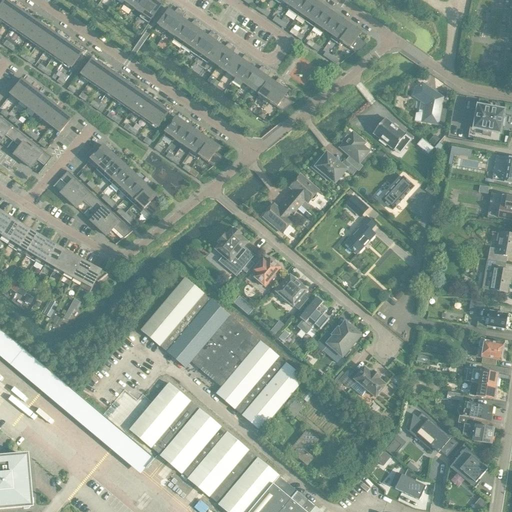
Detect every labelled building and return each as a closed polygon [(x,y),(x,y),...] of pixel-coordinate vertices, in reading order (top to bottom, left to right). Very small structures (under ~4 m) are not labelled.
[(0,19),(4,22),(15,6),(5,0),(0,8),(0,19)] [(131,11),(139,0),(126,0),(123,6),(131,11)] [(142,14),(151,0),(139,0),(131,11),(132,12),(134,9),(142,14)] [(151,0),(142,14),(140,17),(148,23),(150,20),(151,20),(161,5),(157,2),(157,0),(151,0)] [(283,0),(282,1),(290,7),(288,10),(295,0),(283,0)] [(295,0),(288,10),(297,16),(308,0),(295,0)] [(312,0),(308,0),(297,16),(305,22),(318,4),(312,0)] [(318,4),(305,22),(314,28),(327,10),(318,4)] [(15,6),(4,22),(12,27),(23,12),(15,6)] [(167,32),(181,11),(177,9),(173,13),(169,10),(158,26),(167,32)] [(327,10),(314,28),(322,34),(335,15),(327,10)] [(181,11),(167,32),(175,37),(173,40),(186,22),(182,19),(185,14),(181,11)] [(23,12),(12,27),(20,33),(31,18),(23,12)] [(335,15),(322,34),(323,34),(325,31),(332,36),(330,39),(331,40),(343,21),(335,15)] [(31,18),(20,33),(29,39),(40,23),(31,18)] [(186,22),(173,40),(182,46),(198,23),(194,20),(190,25),(186,22)] [(339,45),(352,27),(343,21),(331,40),(339,45)] [(40,23),(29,39),(37,45),(48,29),(40,23)] [(198,23),(182,46),(190,52),(203,34),(199,31),(202,26),(198,23)] [(352,27),(339,45),(339,46),(342,43),(350,48),(349,48),(355,52),(365,44),(357,38),(361,33),(352,27)] [(48,29),(37,45),(46,51),(56,35),(48,29)] [(199,58),(215,34),(211,32),(207,36),(203,34),(190,52),(199,58)] [(215,34),(199,58),(207,64),(220,45),(216,42),(219,37),(215,34)] [(56,35),(46,51),(54,56),(65,41),(56,35)] [(9,39),(7,42),(12,45),(17,49),(19,46),(9,39)] [(65,41),(54,56),(62,62),(73,47),(65,41)] [(218,66),(232,46),(228,43),(224,48),(220,45),(207,64),(210,61),(218,66)] [(232,46),(218,66),(226,72),(237,57),(233,54),(236,49),(232,46)] [(73,47),(62,62),(71,68),(82,53),(73,47)] [(234,78),(249,58),(245,55),(241,60),(237,57),(226,72),(234,78)] [(332,56),(329,60),(336,65),(339,61),(332,56)] [(249,58),(234,78),(243,84),(254,68),(250,66),(253,60),(249,58)] [(90,81),(101,66),(92,60),(81,75),(90,81)] [(101,66),(90,81),(99,87),(109,71),(101,66)] [(251,90),(265,69),(261,67),(258,71),(254,68),(243,84),(251,90)] [(265,69),(251,90),(259,95),(257,98),(258,99),(270,80),(266,77),(269,72),(265,69)] [(109,71),(99,87),(107,93),(118,77),(109,71)] [(118,77),(107,93),(115,99),(126,83),(118,77)] [(266,104),(282,81),(278,78),(274,83),(270,80),(258,99),(266,104)] [(19,102),(31,87),(22,80),(11,95),(19,102)] [(282,81),(266,104),(266,105),(268,102),(282,111),(292,103),(291,103),(284,97),(288,92),(283,89),(286,84),(282,81)] [(126,83),(115,99),(124,105),(135,89),(126,83)] [(438,125),(444,126),(446,113),(441,112),(443,98),(423,84),(421,86),(420,85),(415,88),(414,94),(415,95),(413,97),(426,105),(422,123),(438,125)] [(31,87),(19,102),(27,108),(39,93),(31,87)] [(135,89),(124,105),(132,110),(143,95),(135,89)] [(39,93),(27,108),(35,114),(47,99),(39,93)] [(141,116),(151,100),(143,95),(132,110),(141,116)] [(47,99),(35,114),(43,120),(55,105),(47,99)] [(149,122),(160,106),(151,100),(141,116),(149,122)] [(55,105),(43,120),(51,127),(63,112),(55,105)] [(160,106),(149,122),(158,128),(169,112),(160,106)] [(474,130),(500,135),(502,127),(504,127),(506,118),(503,117),(504,111),(478,107),(474,130)] [(63,112),(51,127),(60,133),(71,118),(63,112)] [(175,139),(185,124),(176,118),(163,136),(173,143),(175,139)] [(406,135),(385,119),(373,134),(394,150),(406,135)] [(4,120),(0,124),(0,142),(5,135),(13,141),(20,133),(4,120)] [(185,124),(175,139),(183,145),(193,130),(185,124)] [(193,130),(183,145),(191,150),(201,135),(193,130)] [(20,133),(13,141),(20,147),(14,155),(22,162),(35,145),(20,133)] [(346,161),(359,172),(363,167),(359,164),(369,151),(363,146),(365,143),(353,133),(349,137),(347,135),(342,142),(343,144),(340,148),(350,156),(346,161)] [(200,157),(210,141),(201,135),(191,150),(188,154),(198,160),(200,157)] [(434,135),(429,142),(434,146),(439,139),(434,135)] [(417,145),(428,154),(433,149),(422,139),(417,145)] [(210,141),(200,157),(213,167),(223,159),(223,158),(215,153),(219,147),(210,141)] [(35,145),(22,162),(31,168),(37,160),(45,166),(52,158),(35,145)] [(96,169),(111,153),(104,146),(91,160),(89,162),(96,169)] [(111,153),(96,169),(104,177),(119,160),(111,153)] [(357,171),(359,172),(346,161),(345,160),(340,165),(327,154),(322,160),(320,158),(315,165),(317,167),(316,167),(323,173),(322,175),(328,181),(330,179),(335,183),(346,170),(353,176),(357,171)] [(450,155),(448,165),(454,166),(456,157),(450,155)] [(511,159),(504,158),(496,156),(492,180),(511,183),(511,159)] [(119,160),(104,177),(112,184),(127,168),(119,160)] [(112,184),(119,191),(121,188),(134,174),(127,168),(112,184)] [(191,169),(189,173),(196,178),(198,174),(191,169)] [(69,201),(83,186),(68,171),(60,179),(68,186),(61,194),(69,201)] [(79,177),(85,182),(88,179),(82,174),(79,177)] [(119,191),(126,197),(141,181),(134,174),(121,188),(119,191)] [(287,201),(297,209),(305,201),(308,203),(319,191),(301,176),(290,188),(295,192),(287,201)] [(392,210),(413,187),(403,178),(382,201),(392,210)] [(134,205),(149,189),(141,181),(126,197),(134,205)] [(83,186),(69,201),(77,208),(84,201),(91,207),(98,199),(83,186)] [(149,189),(134,205),(141,212),(144,209),(152,216),(161,209),(161,208),(152,200),(157,195),(149,189)] [(491,194),(487,218),(498,220),(499,219),(511,221),(511,197),(507,196),(502,196),(491,194)] [(346,205),(360,218),(368,209),(354,196),(346,205)] [(98,199),(91,207),(98,214),(90,221),(98,229),(113,213),(98,199)] [(297,209),(287,201),(280,210),(274,205),(263,217),(282,234),(293,221),(290,218),(297,209)] [(113,213),(98,229),(106,236),(113,229),(124,239),(133,232),(132,231),(113,213)] [(4,214),(0,219),(0,234),(2,236),(12,219),(4,214)] [(125,214),(122,217),(129,224),(132,220),(125,214)] [(370,231),(375,226),(366,218),(361,223),(363,225),(345,243),(356,254),(374,235),(370,231)] [(12,219),(2,236),(11,241),(21,225),(12,219)] [(21,225),(11,241),(8,246),(17,251),(30,230),(21,225)] [(30,230),(17,251),(26,256),(39,236),(30,230)] [(221,244),(216,250),(223,257),(219,262),(237,277),(254,257),(247,251),(237,262),(234,259),(247,243),(240,237),(241,236),(234,230),(233,232),(232,231),(227,237),(225,236),(219,242),(221,244)] [(488,260),(502,263),(503,256),(511,257),(511,235),(501,234),(498,249),(491,248),(488,260)] [(39,236),(26,256),(35,261),(47,241),(39,236)] [(47,241),(35,261),(44,266),(56,246),(47,241)] [(56,246),(44,266),(53,271),(55,268),(65,251),(56,246)] [(65,251),(55,268),(64,273),(74,256),(65,251)] [(74,256),(64,273),(73,278),(83,261),(74,256)] [(278,263),(275,264),(269,259),(267,262),(263,259),(252,271),(256,274),(254,277),(265,287),(268,284),(272,288),(281,277),(277,273),(281,269),(280,268),(280,265),(278,263)] [(502,263),(488,260),(486,273),(493,274),(490,289),(507,292),(509,279),(510,279),(511,272),(501,270),(502,263)] [(83,261),(73,278),(72,282),(81,287),(92,266),(83,261)] [(92,266),(81,287),(90,291),(91,288),(92,288),(96,281),(98,283),(108,275),(107,275),(92,266)] [(111,267),(108,271),(116,276),(119,272),(111,267)] [(307,291),(306,291),(290,277),(290,276),(289,277),(276,292),(276,293),(277,293),(292,307),(293,308),(294,307),(293,307),(294,306),(298,311),(308,299),(303,295),(306,292),(307,292),(307,291)] [(10,282),(9,284),(9,285),(9,286),(10,287),(10,288),(11,289),(11,290),(12,290),(13,290),(13,291),(14,291),(15,292),(16,292),(17,292),(17,291),(18,291),(18,290),(19,289),(19,288),(20,288),(20,287),(20,286),(20,285),(19,284),(18,283),(17,282),(16,282),(15,281),(14,281),(13,280),(12,280),(11,281),(10,282)] [(185,370),(191,363),(229,318),(229,317),(210,302),(203,296),(185,280),(140,333),(143,335),(157,346),(157,347),(159,348),(166,354),(166,355),(169,357),(169,356),(183,368),(182,368),(184,370),(185,370)] [(28,295),(24,301),(30,305),(34,298),(28,295)] [(320,330),(329,320),(328,319),(328,320),(323,316),(327,311),(321,305),(323,303),(317,298),(299,319),(302,321),(296,327),(306,336),(315,326),(319,330),(320,330)] [(65,317),(65,318),(66,319),(67,319),(68,320),(69,320),(69,319),(70,318),(70,317),(71,316),(72,315),(72,314),(73,313),(73,312),(74,311),(75,310),(76,310),(77,310),(78,310),(78,309),(78,308),(79,308),(79,307),(81,304),(81,303),(80,302),(78,301),(77,301),(77,300),(75,299),(74,299),(74,300),(74,301),(73,301),(72,303),(72,304),(71,306),(71,307),(70,307),(70,308),(69,310),(68,310),(68,311),(67,312),(67,313),(66,314),(66,315),(65,317)] [(50,318),(58,305),(51,301),(44,315),(50,318)] [(470,307),(469,308),(469,310),(470,310),(472,311),(474,311),(475,311),(475,310),(476,309),(477,309),(479,309),(480,309),(481,309),(481,308),(481,304),(481,303),(478,302),(476,302),(475,302),(472,301),(471,301),(471,302),(470,304),(470,307)] [(505,330),(507,315),(482,311),(481,318),(489,319),(487,327),(505,330)] [(53,315),(50,320),(56,324),(59,318),(53,315)] [(229,318),(191,363),(222,389),(216,396),(260,433),(304,381),(229,318)] [(279,321),(270,332),(275,337),(284,325),(279,321)] [(353,332),(345,324),(339,331),(337,330),(332,336),(333,337),(332,338),(326,333),(315,346),(321,352),(327,345),(341,358),(343,356),(345,358),(349,353),(347,351),(360,337),(359,336),(360,334),(355,330),(353,332)] [(51,373),(0,329),(0,352),(40,386),(143,471),(154,459),(51,373)] [(502,362),(504,345),(481,342),(479,350),(482,350),(481,359),(502,362)] [(350,369),(339,382),(348,389),(354,381),(374,398),(375,398),(384,387),(385,387),(385,386),(384,386),(378,380),(379,378),(373,373),(371,375),(364,369),(364,368),(363,369),(358,376),(350,369)] [(474,370),(471,383),(479,384),(497,387),(499,380),(497,380),(498,375),(482,372),(474,370)] [(471,383),(469,396),(477,397),(494,400),(495,395),(496,395),(497,387),(479,384),(471,383)] [(187,479),(224,435),(219,431),(220,429),(168,385),(129,432),(181,476),(182,474),(187,479)] [(447,399),(462,402),(463,395),(448,392),(447,399)] [(294,418),(303,408),(295,401),(286,412),(294,418)] [(458,403),(457,413),(459,417),(491,423),(493,408),(458,403)] [(436,425),(422,413),(417,418),(413,415),(409,432),(414,436),(416,435),(438,453),(440,451),(447,457),(458,444),(450,437),(449,438),(435,426),(436,425)] [(492,445),(494,429),(474,426),(475,420),(459,418),(459,424),(465,425),(465,428),(467,428),(466,436),(474,441),(492,445)] [(306,467),(312,460),(308,457),(309,456),(307,455),(318,442),(307,432),(290,453),(306,467)] [(224,435),(187,479),(189,480),(187,481),(224,511),(249,511),(279,478),(227,434),(225,436),(224,435)] [(398,435),(387,449),(395,455),(406,441),(398,435)] [(487,469),(466,451),(468,449),(466,448),(450,468),(451,469),(455,465),(476,483),(487,469)] [(384,452),(376,461),(383,467),(391,458),(384,452)] [(0,508),(32,506),(28,457),(0,459),(0,508)] [(459,486),(465,478),(457,473),(452,480),(459,486)] [(396,489),(419,501),(426,487),(403,476),(396,489)] [(282,511),(295,496),(286,488),(288,486),(279,478),(249,511),(282,511)] [(295,496),(282,511),(314,511),(316,510),(305,501),(304,503),(295,496)] [(480,498),(472,508),(476,511),(478,511),(486,502),(480,498)]
